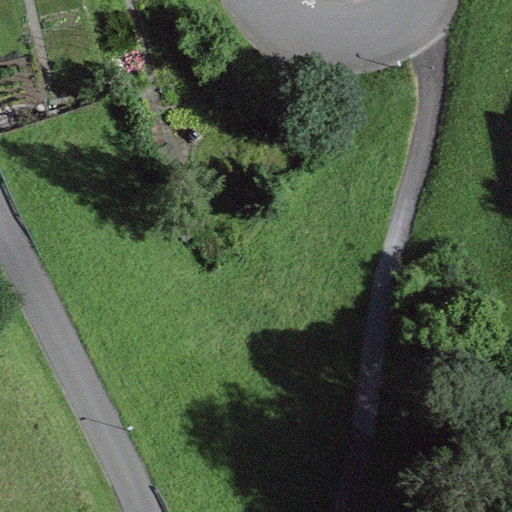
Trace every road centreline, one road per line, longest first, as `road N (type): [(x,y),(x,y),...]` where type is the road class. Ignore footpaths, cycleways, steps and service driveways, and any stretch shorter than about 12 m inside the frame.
road 1 (residential): [(136,511),(0,239)]
road 2 (residential): [(240,0),(262,25),(290,39),(325,41),(363,34),(417,0)]
